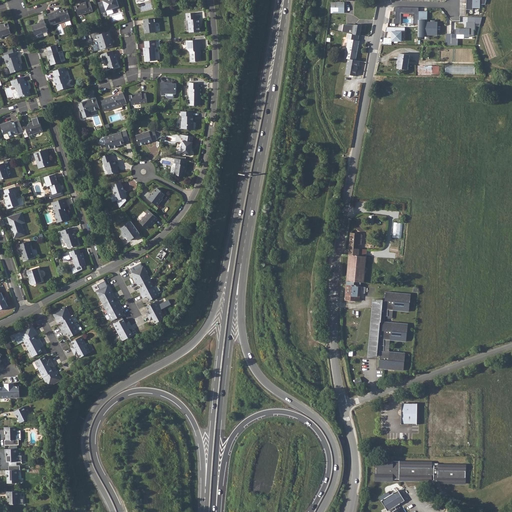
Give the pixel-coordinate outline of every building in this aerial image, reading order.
[(98,3),(101,12),(103,11),(104,12),(107,11),(106,10),(112,8),(113,9),(117,7),(118,6),(119,6),(117,0),(104,0),(103,1),(98,3)] [(465,0),(465,8),(472,8),(472,6),(479,6),(479,3),(484,3),(484,0),(465,0)] [(82,4),(74,6),(75,11),(77,11),(78,15),(93,11),(90,2),(86,3),(86,2),(81,3),(82,4)] [(344,3),(332,2),(332,13),(344,13),(344,3)] [(418,8),(394,7),(393,11),(395,12),(395,18),(394,18),(393,23),(400,23),(400,13),(413,14),(413,23),(418,24),(418,23),(418,8)] [(60,11),(58,10),(54,11),(55,12),(51,13),(55,24),(64,21),(66,22),(70,21),(71,19),(67,9),(62,11),(60,11)] [(195,13),(186,14),(186,21),(188,21),(189,33),(195,32),(195,33),(200,33),(199,24),(200,24),(200,19),(196,19),(195,13)] [(481,17),(467,16),(467,22),(466,22),(466,27),(464,28),(455,28),(455,34),(463,34),(463,36),(468,37),(468,35),(473,35),(473,29),(474,29),(474,23),(480,23),(481,17)] [(155,18),(144,19),(145,33),(155,32),(154,23),(156,23),(155,18)] [(40,22),(32,25),(35,35),(48,31),(44,19),(40,20),(40,22)] [(419,23),(418,23),(418,24),(417,35),(419,36),(418,38),(425,38),(425,36),(437,36),(438,24),(425,23),(425,21),(419,21),(419,23)] [(0,37),(3,37),(3,36),(5,35),(11,33),(9,29),(10,29),(8,22),(2,24),(2,25),(0,25),(0,37)] [(344,24),(342,32),(348,33),(359,36),(361,36),(362,25),(344,24)] [(106,33),(100,34),(97,36),(101,50),(112,46),(109,37),(111,37),(109,31),(106,33)] [(344,58),(356,60),(359,40),(358,40),(359,36),(348,33),(348,39),(346,55),(344,55),(344,58)] [(143,48),(144,53),(145,53),(145,56),(145,60),(145,62),(156,61),(155,47),(156,47),(156,40),(153,41),(145,41),(145,48),(143,48)] [(201,40),(186,41),(187,49),(190,52),(190,62),(196,62),(196,61),(201,61),(200,47),(201,47),(201,40)] [(57,48),(48,51),(49,55),(48,56),(52,65),(62,62),(59,52),(58,52),(57,48)] [(112,51),(101,54),(103,60),(105,60),(108,69),(113,68),(114,69),(118,67),(116,59),(117,59),(116,55),(113,55),(112,51)] [(14,53),(2,56),(4,62),(6,61),(10,74),(21,70),(22,68),(21,65),(19,64),(19,63),(18,61),(20,61),(18,56),(16,56),(16,57),(14,53)] [(400,53),(397,68),(407,69),(410,55),(400,53)] [(359,60),(348,59),(345,74),(356,76),(359,60)] [(476,65),(446,64),(446,73),(475,74),(476,65)] [(418,65),(418,75),(442,75),(442,68),(439,68),(439,65),(418,65)] [(67,67),(53,71),(55,77),(53,77),(54,82),(56,82),(58,90),(69,87),(65,74),(66,74),(65,71),(64,69),(68,68),(67,67)] [(23,78),(12,81),(13,86),(14,88),(15,88),(17,92),(18,93),(20,97),(22,97),(24,96),(26,96),(30,95),(29,90),(27,89),(26,87),(27,86),(26,82),(25,82),(23,78)] [(161,82),(160,88),(161,90),(161,95),(165,95),(165,93),(176,94),(176,84),(169,84),(169,82),(161,82)] [(189,82),(188,105),(200,105),(200,89),(198,89),(198,83),(189,82)] [(112,97),(105,100),(101,101),(101,102),(102,103),(104,111),(112,108),(113,109),(113,110),(114,109),(122,107),(123,106),(123,105),(127,104),(123,92),(119,94),(119,95),(115,97),(114,95),(111,96),(112,97)] [(137,94),(129,95),(130,99),(132,100),(132,105),(148,102),(146,93),(142,94),(142,92),(137,93),(137,94)] [(99,109),(96,97),(90,99),(90,101),(85,102),(85,101),(79,103),(80,105),(78,107),(79,110),(81,111),(84,117),(90,115),(89,112),(99,109)] [(193,112),(181,111),(181,116),(183,116),(182,121),(181,128),(188,129),(194,129),(194,123),(193,123),(193,121),(193,122),(193,116),(193,112)] [(23,132),(19,120),(14,121),(14,122),(12,123),(10,122),(0,124),(0,125),(3,134),(8,133),(9,136),(18,133),(18,134),(23,132)] [(38,121),(25,126),(28,136),(33,135),(33,133),(42,130),(41,126),(40,126),(38,121)] [(126,130),(104,137),(106,142),(105,144),(105,145),(107,149),(125,144),(124,142),(130,140),(126,130)] [(150,131),(136,135),(140,145),(145,143),(145,142),(147,141),(148,142),(154,140),(153,140),(158,138),(155,130),(150,131)] [(184,135),(184,138),(183,141),(181,154),(187,155),(191,156),(192,151),(191,150),(192,148),(193,142),(192,142),(193,137),(184,135)] [(47,149),(34,153),(39,168),(51,165),(48,156),(49,155),(47,149)] [(108,154),(101,156),(106,169),(107,169),(108,174),(112,173),(114,174),(119,172),(117,167),(116,167),(116,165),(116,164),(115,162),(115,161),(113,160),(111,161),(108,154)] [(176,163),(174,174),(177,175),(179,176),(184,177),(185,169),(186,170),(187,166),(187,165),(187,160),(175,158),(174,163),(176,163)] [(4,163),(0,164),(0,179),(9,177),(4,163)] [(55,174),(44,177),(47,187),(50,186),(51,188),(53,194),(63,191),(60,182),(58,183),(55,174)] [(121,182),(113,184),(113,185),(114,188),(113,188),(117,201),(118,200),(120,207),(121,207),(127,201),(126,198),(127,197),(128,196),(127,192),(125,191),(123,185),(122,185),(121,182)] [(7,204),(6,204),(7,209),(18,205),(19,203),(17,199),(16,198),(14,191),(15,191),(14,187),(4,190),(5,194),(4,194),(6,200),(7,204)] [(150,194),(147,198),(157,206),(163,199),(162,198),(164,194),(161,191),(159,189),(157,188),(155,191),(154,192),(153,193),(151,195),(150,194)] [(66,198),(53,202),(54,205),(56,211),(54,211),(58,223),(70,219),(69,215),(67,215),(65,208),(69,207),(66,198)] [(147,214),(139,222),(147,229),(152,224),(152,225),(154,223),(154,222),(158,218),(148,209),(145,212),(147,214)] [(22,212),(8,217),(10,223),(9,223),(9,225),(11,225),(11,227),(10,228),(14,238),(25,234),(21,224),(25,222),(22,212)] [(140,234),(131,221),(127,224),(127,225),(121,230),(123,232),(123,233),(123,235),(125,238),(128,238),(130,241),(134,238),(133,237),(135,235),(136,236),(140,234)] [(402,238),(404,223),(395,222),(394,237),(402,238)] [(62,232),(60,232),(62,237),(63,236),(65,243),(67,243),(68,247),(70,248),(79,246),(77,239),(76,239),(76,237),(74,232),(73,233),(72,228),(62,232)] [(351,233),(349,255),(366,256),(366,249),(356,248),(357,243),(360,244),(362,242),(363,236),(361,234),(351,233)] [(30,241),(18,245),(20,249),(19,249),(20,254),(21,253),(22,255),(22,256),(23,261),(34,258),(30,246),(31,246),(30,241)] [(79,249),(69,252),(70,258),(73,257),(76,268),(71,269),(73,275),(83,270),(82,267),(86,265),(84,257),(83,253),(81,254),(79,249)] [(349,255),(347,281),(361,282),(363,282),(366,256),(349,255)] [(136,284),(137,286),(140,284),(149,279),(149,278),(143,266),(136,269),(131,272),(133,277),(135,276),(137,280),(135,281),(136,284)] [(38,267),(27,271),(30,279),(29,280),(29,282),(30,283),(30,284),(32,285),(34,284),(42,281),(38,267)] [(141,290),(140,291),(142,294),(154,288),(150,280),(149,279),(140,284),(142,288),(140,288),(141,290)] [(347,281),(345,300),(359,301),(361,282),(347,281)] [(96,291),(103,304),(113,299),(115,298),(114,295),(113,293),(111,294),(109,290),(110,290),(108,285),(96,291)] [(142,294),(141,294),(143,298),(146,296),(149,301),(158,296),(154,288),(142,294)] [(410,294),(401,293),(401,294),(399,294),(399,293),(386,292),(385,301),(383,301),(383,300),(373,299),(371,321),(373,321),(371,338),(370,338),(368,357),(377,356),(377,355),(380,355),(380,368),(392,369),(393,368),(394,368),(394,370),(403,370),(404,358),(405,358),(405,353),(384,351),(384,339),(406,341),(407,329),(407,328),(408,324),(399,323),(399,324),(396,324),(397,323),(384,322),(384,316),(388,316),(388,309),(408,311),(410,299),(410,294)] [(0,309),(8,306),(1,293),(0,293),(0,309)] [(113,299),(103,304),(108,312),(120,306),(118,302),(117,303),(116,301),(114,302),(113,299)] [(146,313),(148,317),(160,310),(156,301),(146,307),(148,311),(146,313)] [(120,306),(108,312),(112,320),(121,315),(119,311),(122,309),(120,305),(120,306)] [(56,319),(58,323),(61,321),(71,316),(66,307),(54,313),(57,319),(56,319)] [(160,310),(148,317),(148,318),(150,320),(152,319),(153,320),(155,323),(164,318),(160,310)] [(71,316),(61,321),(63,325),(60,327),(62,331),(75,324),(71,316)] [(114,325),(118,332),(121,331),(131,326),(129,322),(126,323),(123,319),(114,324),(114,325)] [(75,324),(62,331),(64,335),(67,333),(70,337),(79,332),(75,324)] [(19,331),(24,341),(34,336),(37,334),(35,330),(34,330),(31,325),(19,331)] [(121,331),(118,332),(122,340),(132,335),(130,331),(133,329),(131,326),(121,331)] [(347,330),(346,345),(354,346),(354,331),(347,330)] [(34,336),(24,341),(28,349),(41,342),(39,338),(36,339),(34,336)] [(71,347),(73,351),(86,344),(82,336),(72,341),(74,345),(71,347)] [(41,342),(28,349),(32,356),(34,355),(42,351),(40,347),(43,346),(41,342)] [(86,344),(73,351),(75,355),(78,353),(80,357),(90,352),(86,344)] [(35,361),(39,369),(46,365),(52,362),(49,358),(46,360),(44,356),(35,361)] [(46,365),(39,369),(43,377),(53,372),(51,368),(54,366),(52,362),(46,365)] [(53,372),(43,377),(48,386),(61,380),(59,377),(58,377),(57,374),(55,370),(53,372)] [(10,397),(9,383),(5,383),(5,387),(0,386),(0,391),(0,398),(10,397)] [(14,383),(9,383),(10,397),(19,397),(19,386),(14,386),(14,383)] [(402,402),(401,423),(417,424),(418,403),(402,402)] [(25,406),(14,411),(15,415),(16,415),(20,423),(30,418),(28,414),(29,413),(25,406)] [(17,427),(5,427),(5,431),(6,431),(6,440),(5,440),(6,445),(19,444),(19,439),(17,439),(17,435),(18,435),(17,427)] [(18,448),(6,449),(6,453),(7,453),(7,462),(17,461),(17,457),(19,457),(18,448)] [(380,459),(375,459),(375,466),(376,466),(375,473),(375,480),(380,480),(380,479),(387,480),(392,480),(392,476),(394,476),(394,478),(399,478),(399,460),(392,460),(392,459),(388,459),(388,460),(380,460),(380,459)] [(19,470),(6,470),(7,474),(8,474),(8,483),(18,483),(18,478),(19,478),(19,470)] [(398,489),(381,500),(388,511),(396,506),(405,500),(398,489)] [(20,491),(7,491),(8,495),(9,495),(9,504),(19,504),(19,499),(20,499),(20,491)]
